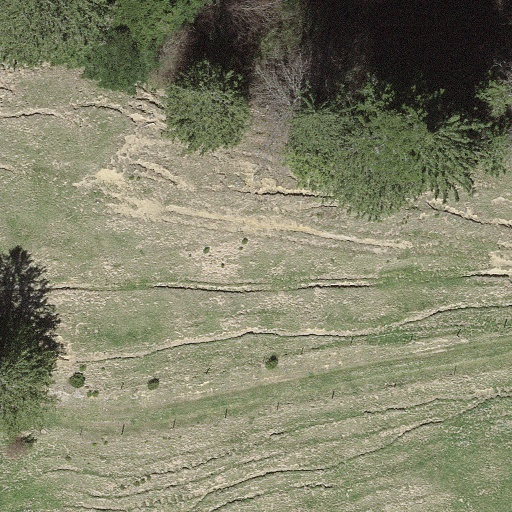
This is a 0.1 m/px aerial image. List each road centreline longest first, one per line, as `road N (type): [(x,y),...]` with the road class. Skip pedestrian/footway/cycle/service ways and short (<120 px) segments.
road 1 (track): [(0,156),(34,176),(511,260)]
road 2 (track): [(511,324),(172,388),(68,391),(0,407)]
